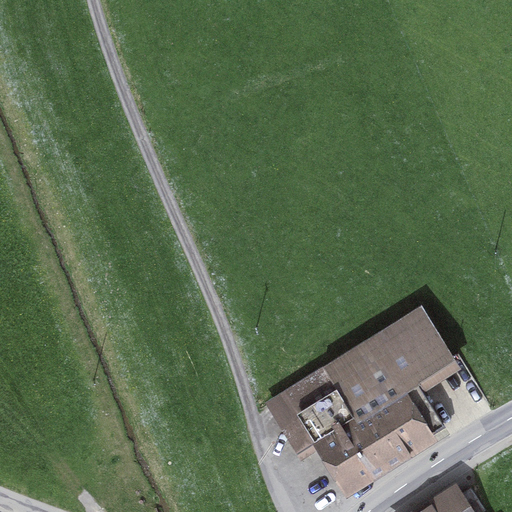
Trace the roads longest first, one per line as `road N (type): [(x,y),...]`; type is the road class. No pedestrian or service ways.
road 1 (track): [(294,511),(95,0)]
road 2 (secondary): [(370,511),(511,416)]
